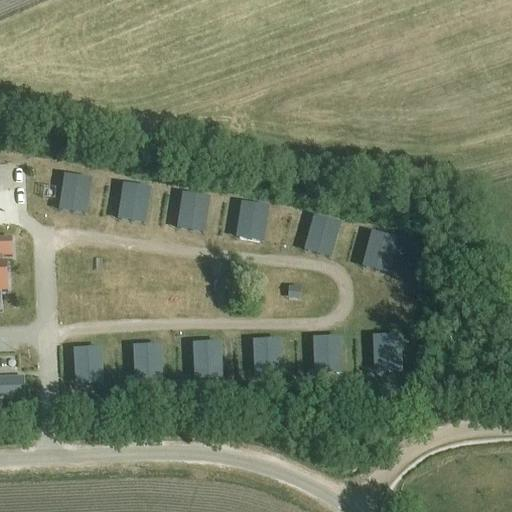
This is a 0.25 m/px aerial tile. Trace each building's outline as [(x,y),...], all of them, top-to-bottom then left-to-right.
[(58,210),(88,215),(92,189),(63,184),(58,210)] [(118,219),(147,223),(150,198),(122,193),(118,219)] [(182,203),(177,227),(205,233),(210,208),(182,203)] [(237,239),(266,240),(267,215),(238,213),(237,239)] [(332,257),(339,233),(312,225),(305,250),(332,257)] [(0,313),(2,314),(1,297),(1,294),(8,294),(7,264),(4,264),(4,259),(13,259),(13,242),(0,242),(0,313)] [(368,242),(363,267),(387,272),(392,248),(368,242)] [(374,363),(395,363),(394,338),(374,338),(374,363)] [(342,365),(341,339),(314,340),(315,367),(342,365)] [(283,341),(254,341),(254,369),(282,369),(283,341)] [(194,346),(195,375),(223,374),(221,344),(194,346)] [(162,347),(134,348),(134,375),(162,374),(162,347)] [(104,375),(103,349),(74,350),(75,377),(104,375)] [(10,380),(0,380),(0,397),(11,397),(10,380)]
